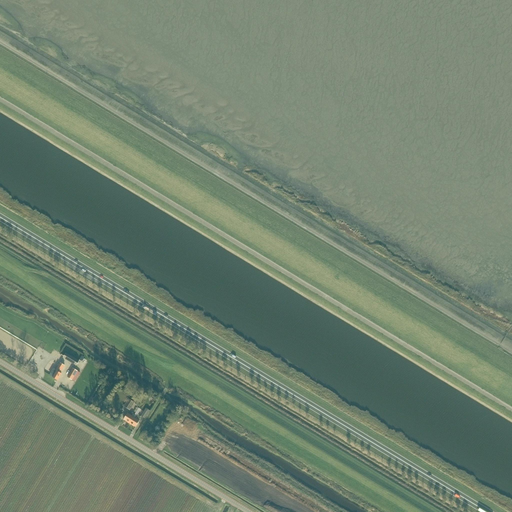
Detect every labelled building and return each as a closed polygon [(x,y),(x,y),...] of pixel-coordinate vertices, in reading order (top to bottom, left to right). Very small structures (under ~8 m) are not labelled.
[(51,344),(48,350),(54,353),(57,347),(51,344)] [(63,358),(76,366),(79,361),(66,353),(63,358)] [(58,380),(62,374),(61,373),(65,366),(61,363),(56,370),(54,369),(50,375),(58,380)] [(80,373),(78,371),(73,368),(68,377),(72,380),(75,375),(78,377),(80,373)] [(130,410),(135,403),(129,398),(124,407),(130,410)] [(150,411),(146,408),(141,416),(145,419),(150,411)] [(134,416),(134,417),(135,415),(129,411),(128,413),(124,420),(130,423),(134,416)] [(130,423),(136,427),(140,420),(141,417),(137,415),(135,417),(134,417),(134,416),(130,423)]
